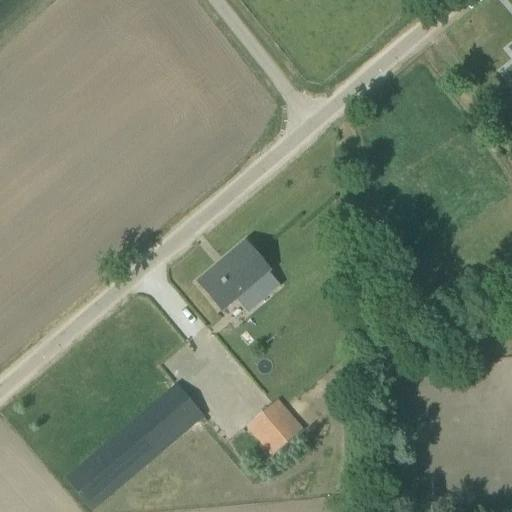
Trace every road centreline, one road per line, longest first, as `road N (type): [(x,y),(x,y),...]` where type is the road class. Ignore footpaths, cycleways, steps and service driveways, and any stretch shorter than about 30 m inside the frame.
road 1 (unclassified): [(0,392),(314,120)]
road 2 (unclassified): [(314,120),(456,0)]
road 3 (unclassified): [(314,120),(214,0)]
